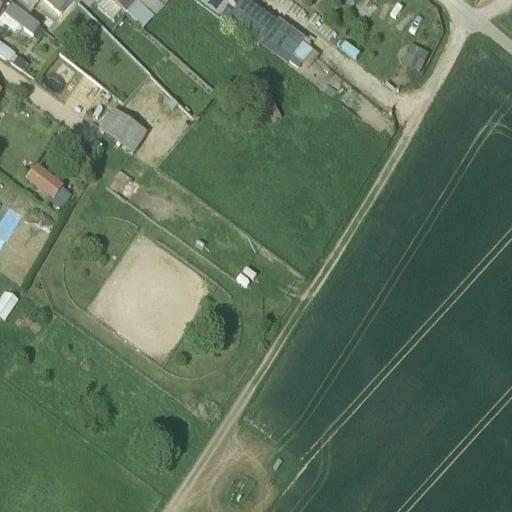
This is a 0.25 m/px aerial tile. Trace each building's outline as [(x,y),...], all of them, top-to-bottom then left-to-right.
[(13,5),(6,0),(0,0),(0,21),(6,14),(13,5)] [(6,0),(13,5),(28,17),(39,1),(38,0),(6,0)] [(76,0),(46,0),(60,15),(76,0)] [(109,0),(127,17),(141,0),(109,0)] [(141,0),(127,17),(144,32),(172,0),(141,0)] [(191,0),(220,22),(233,3),(228,0),(191,0)] [(276,25),(241,0),(240,0),(236,6),(233,3),(220,22),(258,51),(276,25)] [(28,17),(13,5),(6,14),(34,36),(40,27),(28,17)] [(15,56),(0,44),(0,59),(8,66),(15,56)] [(146,136),(114,113),(101,131),(133,154),(146,136)] [(133,154),(101,131),(99,133),(132,156),(133,154)] [(62,208),(72,192),(32,168),(22,184),(62,208)] [(0,293),(0,318),(7,321),(16,298),(1,292),(0,293)]
